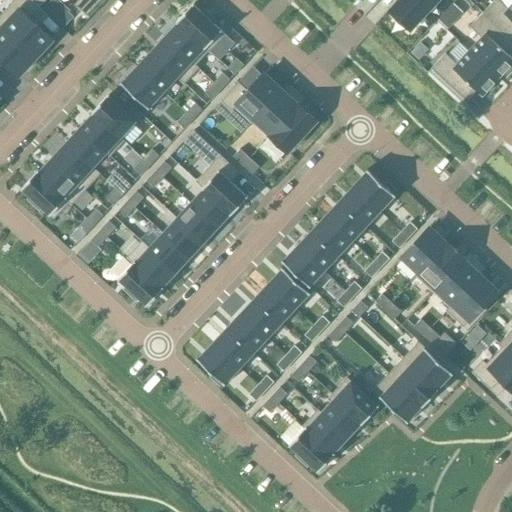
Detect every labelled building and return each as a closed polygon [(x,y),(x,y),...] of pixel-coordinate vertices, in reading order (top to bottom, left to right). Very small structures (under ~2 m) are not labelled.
[(32,0),(14,0),(0,15),(0,23),(38,59),(48,49),(46,47),(53,39),(32,19),(42,9),(32,0)] [(53,0),(45,7),(61,26),(71,18),(56,0),(53,0)] [(79,0),(75,5),(87,16),(101,0),(79,0)] [(399,0),(390,10),(411,29),(438,0),(399,0)] [(498,0),(494,0),(483,13),(511,39),(511,4),(508,9),(498,0)] [(193,4),(176,22),(177,23),(208,51),(219,61),(235,43),(213,24),(216,21),(204,10),(202,12),(193,4)] [(482,38),(469,51),(499,78),(511,63),(511,57),(507,53),(511,47),(511,39),(483,13),(470,27),(482,38)] [(0,58),(19,76),(26,68),(28,70),(38,59),(0,23),(0,58)] [(177,23),(165,37),(196,65),(208,51),(177,23)] [(165,37),(150,52),(177,78),(184,84),(199,68),(196,65),(165,37)] [(445,54),(432,68),(464,99),(474,88),(482,96),(499,78),(469,51),(457,64),(445,54)] [(150,52),(137,67),(164,92),(177,78),(150,52)] [(237,58),(228,68),(235,75),(244,65),(237,58)] [(137,67),(122,83),(149,109),(164,92),(137,67)] [(223,73),(214,83),(221,90),(230,80),(223,73)] [(239,82),(221,101),(231,110),(234,106),(252,124),(255,120),(254,119),(281,90),(264,74),(248,91),(239,82)] [(214,83),(205,92),(212,99),(221,90),(214,83)] [(281,90),(254,119),(255,120),(271,134),(297,105),(281,90)] [(109,95),(93,112),(94,113),(121,138),(122,137),(137,121),(109,95)] [(195,103),(186,113),(193,119),(202,110),(195,103)] [(271,134),(270,135),(288,152),(316,121),(298,104),(297,105),(271,134)] [(94,113),(80,128),(107,153),(106,154),(110,157),(125,141),(122,137),(121,138),(94,113)] [(186,113),(177,122),(185,129),(193,119),(186,113)] [(80,128),(66,143),(93,168),(94,167),(106,154),(107,153),(80,128)] [(66,143),(52,158),(86,189),(101,174),(94,167),(93,168),(66,143)] [(152,149),(143,159),(150,166),(159,156),(152,149)] [(240,149),(233,156),(243,165),(250,158),(240,149)] [(220,155),(196,181),(203,189),(230,215),(231,216),(248,197),(231,182),(239,172),(220,155)] [(52,158),(39,171),(70,200),(74,203),(86,189),(52,158)] [(250,158),(243,165),(253,174),(259,167),(250,158)] [(143,159),(134,168),(141,175),(150,166),(143,159)] [(165,161),(156,171),(163,178),(172,168),(165,161)] [(39,170),(22,188),(30,196),(28,199),(40,210),(42,207),(54,218),(70,200),(39,171),(39,170)] [(368,170),(353,186),(380,211),(395,195),(393,193),(396,191),(387,182),(385,185),(368,170)] [(156,171),(147,180),(154,187),(163,178),(156,171)] [(124,179),(115,189),(122,195),(131,186),(124,179)] [(353,186),(339,201),(366,226),(380,211),(353,186)] [(115,189),(106,198),(113,205),(122,195),(115,189)] [(203,189),(190,203),(217,228),(230,215),(203,189)] [(137,191),(128,201),(135,208),(144,198),(137,191)] [(128,201),(119,210),(126,217),(135,208),(128,201)] [(339,201),(325,216),(352,241),(366,226),(339,201)] [(190,203),(176,218),(204,243),(217,228),(190,203)] [(96,209),(87,218),(94,225),(103,215),(96,209)] [(325,216),(311,231),(338,256),(352,241),(325,216)] [(87,218),(78,228),(86,234),(94,225),(87,218)] [(176,218),(163,233),(190,258),(204,243),(176,218)] [(109,221),(100,231),(107,237),(116,228),(109,221)] [(410,222),(401,232),(409,238),(418,229),(410,222)] [(429,228),(402,257),(419,272),(446,243),(429,228)] [(100,231),(91,240),(98,247),(107,237),(100,231)] [(311,231),(297,246),(324,271),(338,256),(311,231)] [(401,232),(392,241),(400,248),(409,238),(401,232)] [(149,247),(149,248),(176,273),(190,258),(163,233),(149,247)] [(142,241),(127,257),(133,263),(134,262),(162,288),(163,287),(176,273),(149,248),(149,247),(142,241)] [(419,272),(415,275),(434,293),(464,260),(465,259),(446,242),(446,243),(419,272)] [(297,246),(283,262),(310,287),(324,271),(297,246)] [(382,252),(374,261),(381,268),(390,259),(382,252)] [(464,260),(434,293),(449,307),(450,307),(480,275),(464,260)] [(374,261),(365,271),(372,278),(381,268),(374,261)] [(133,263),(118,279),(127,287),(125,289),(136,300),(139,298),(147,306),(164,288),(163,287),(162,288),(134,262),(133,263)] [(282,269),(268,283),(295,309),(309,294),(310,295),(311,293),(310,293),(282,267),(281,268),(282,269)] [(449,307),(446,310),(464,328),(497,292),(480,275),(450,307),(449,307)] [(355,281),(346,291),(353,298),(362,288),(355,281)] [(268,283),(254,298),(281,323),(295,309),(268,283)] [(346,291),(337,301),(344,307),(353,298),(346,291)] [(382,294),(375,301),(385,310),(392,303),(382,294)] [(254,298),(240,313),(267,338),(281,323),(254,298)] [(361,301),(352,310),(359,317),(368,308),(361,301)] [(392,303),(385,310),(395,319),(401,312),(392,303)] [(240,313),(227,328),(253,353),(267,338),(240,313)] [(323,316),(314,325),(321,332),(330,323),(323,316)] [(346,316),(337,326),(344,333),(353,323),(346,316)] [(421,319),(414,326),(424,335),(430,328),(421,319)] [(314,325),(305,335),(312,342),(321,332),(314,325)] [(472,331),(481,339),(486,334),(478,325),(472,331)] [(337,326),(328,335),(336,342),(344,333),(337,326)] [(227,328),(213,343),(240,368),(253,353),(227,328)] [(430,328),(424,335),(433,344),(440,337),(430,328)] [(511,329),(499,343),(502,347),(511,355),(511,329)] [(419,341),(404,357),(438,389),(453,373),(419,341)] [(213,343),(197,359),(213,374),(211,377),(220,385),(222,383),(224,384),(240,368),(213,343)] [(295,346),(286,355),(293,362),(302,352),(295,346)] [(483,360),(472,372),(491,390),(501,379),(511,389),(511,355),(502,347),(486,364),(483,360)] [(286,355),(277,365),(284,372),(293,362),(286,355)] [(310,356),(301,365),(308,372),(317,362),(310,356)] [(404,357),(388,374),(422,406),(423,407),(439,390),(438,389),(404,357)] [(301,365),(292,374),(299,381),(308,372),(301,365)] [(388,374),(373,390),(407,422),(422,406),(388,374)] [(267,375),(258,385),(265,392),(274,382),(267,375)] [(347,377),(332,394),(363,423),(379,407),(347,377)] [(258,385),(249,394),(256,401),(265,392),(258,385)] [(280,387),(271,397),(279,403),(287,394),(280,387)] [(318,408),(317,409),(348,438),(361,424),(362,424),(363,423),(332,394),(331,395),(333,397),(321,411),(318,408)] [(271,397),(262,406),(270,413),(279,403),(271,397)] [(317,409),(302,425),(334,455),(335,453),(348,438),(317,409)] [(296,420),(281,436),(298,453),(296,455),(308,466),(310,463),(319,471),(334,455),(302,425),(302,426),(296,420)]
